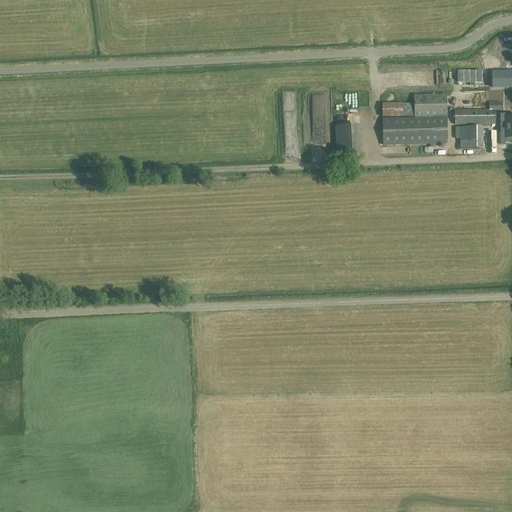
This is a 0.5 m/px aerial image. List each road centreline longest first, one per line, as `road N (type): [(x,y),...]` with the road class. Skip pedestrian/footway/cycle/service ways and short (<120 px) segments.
road 1 (unclassified): [(0,70),(451,48),(511,21)]
road 2 (unclassified): [(0,314),(511,294)]
